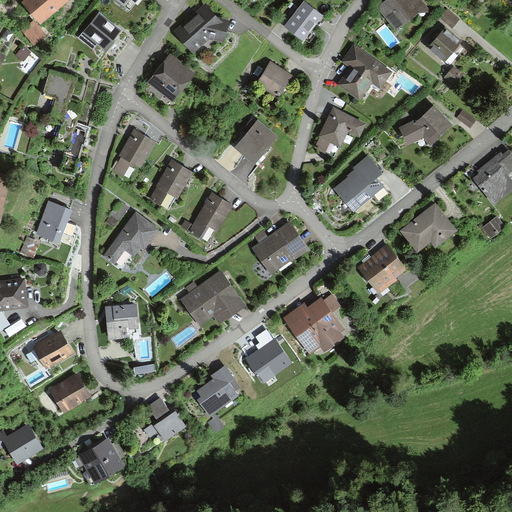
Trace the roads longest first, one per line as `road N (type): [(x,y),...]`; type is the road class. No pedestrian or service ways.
road 1 (residential): [(120,91),(97,150),(86,335),(98,372),(124,391),(149,391)]
road 2 (residential): [(338,254),(149,391)]
road 3 (residential): [(511,120),(338,254)]
road 4 (residential): [(295,202),(254,203),(120,91)]
road 5 (residential): [(319,74),(291,183),(295,202)]
road 6 (residential): [(319,74),(222,0)]
